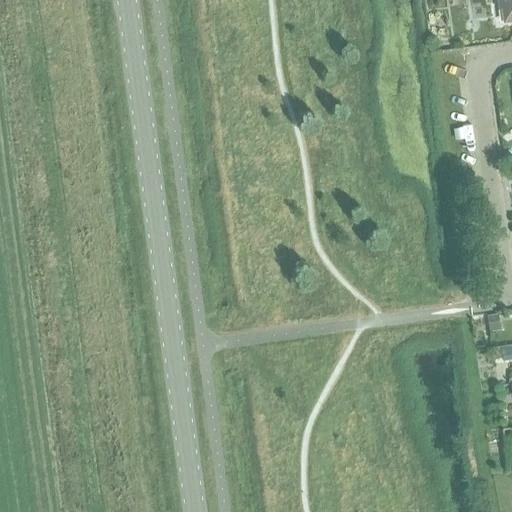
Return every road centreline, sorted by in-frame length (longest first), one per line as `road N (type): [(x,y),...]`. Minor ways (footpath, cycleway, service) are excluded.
road 1 (tertiary): [(196,511),(127,0)]
road 2 (residential): [(511,301),(478,64),(511,56)]
